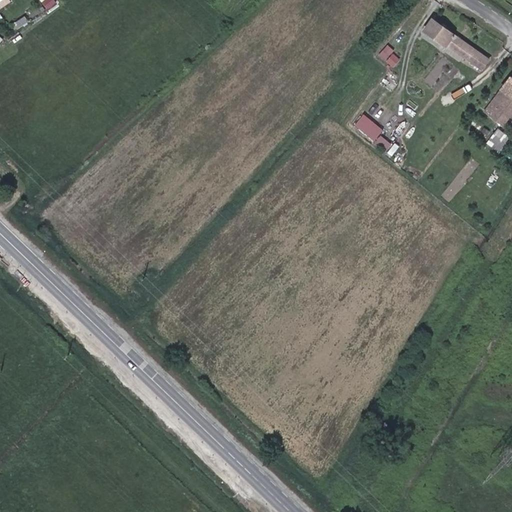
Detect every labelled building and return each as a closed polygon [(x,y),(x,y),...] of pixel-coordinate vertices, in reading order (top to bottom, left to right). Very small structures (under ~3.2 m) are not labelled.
[(489,62),(432,22),(426,31),(483,72),(489,62)] [(380,55),(397,66),(404,55),(387,44),(380,55)] [(511,111),(511,81),(510,81),(495,100),(500,103),(491,115),(503,124),(511,111)] [(356,125),(377,140),(386,127),(365,112),(356,125)] [(497,130),(488,143),(496,149),(505,136),(497,130)] [(382,134),(377,141),(388,150),(394,142),(382,134)]
